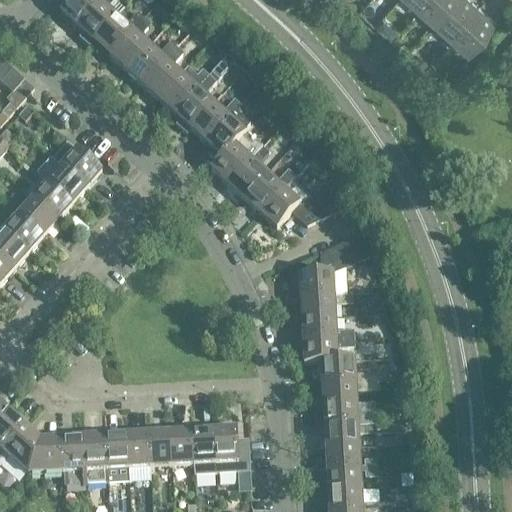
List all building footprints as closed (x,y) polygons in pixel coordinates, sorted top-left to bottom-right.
[(74,0),(60,16),(61,17),(77,31),(105,0),(74,0)] [(105,0),(77,31),(72,37),(88,52),(93,46),(116,20),(107,11),(117,0),(105,0)] [(409,0),(419,9),(427,0),(409,0)] [(427,0),(419,9),(435,23),(456,0),(427,0)] [(468,0),(456,0),(435,23),(452,38),(478,8),(468,0)] [(478,8),(452,38),(468,53),(495,23),(478,8)] [(116,20),(93,46),(109,60),(144,21),(138,16),(126,28),(116,20)] [(144,21),(109,60),(126,75),(149,49),(139,40),(151,27),(144,21)] [(149,49),(126,75),(142,89),(176,51),(170,45),(158,58),(149,49)] [(176,51),(142,89),(158,104),(181,78),(172,70),(183,57),(176,51)] [(213,107),(205,100),(235,66),(227,59),(215,73),(209,79),(174,118),(190,133),(213,107)] [(0,85),(12,96),(6,103),(10,106),(2,116),(8,122),(16,112),(35,93),(12,73),(0,62),(0,85)] [(174,118),(209,79),(202,74),(197,80),(187,71),(181,78),(158,104),(174,118)] [(247,102),(241,109),(206,147),(222,162),(245,137),(253,128),(243,120),(253,108),(247,102)] [(213,107),(190,133),(206,147),(241,109),(234,103),(223,116),(213,107)] [(25,125),(34,116),(27,110),(18,120),(25,125)] [(0,117),(0,130),(8,122),(2,116),(0,117)] [(0,140),(0,144),(4,149),(13,139),(6,133),(0,140)] [(228,189),(262,150),(256,144),(254,146),(245,137),(222,162),(211,174),(228,189)] [(102,177),(76,154),(67,146),(52,163),(87,193),(102,177)] [(262,150),(228,189),(244,203),(267,178),(257,169),(269,156),(262,150)] [(72,210),(87,193),(52,163),(38,179),(47,187),(72,210)] [(267,178),(244,203),(260,218),(295,179),(288,173),(276,186),(267,178)] [(295,179),(260,218),(277,233),(292,215),(307,230),(317,225),(307,203),(316,199),(295,179)] [(47,187),(32,203),(58,226),(72,210),(47,187)] [(340,187),(329,193),(339,214),(351,209),(340,187)] [(329,193),(318,198),(329,220),(339,214),(329,193)] [(318,198),(316,199),(307,203),(317,225),(329,220),(318,198)] [(32,203),(18,219),(43,242),(58,226),(32,203)] [(18,219),(3,235),(29,258),(43,242),(18,219)] [(29,258),(3,235),(0,232),(0,261),(14,274),(29,258)] [(363,236),(352,241),(363,264),(374,259),(363,236)] [(363,264),(352,241),(342,247),(352,269),(363,264)] [(352,269),(342,247),(331,252),(341,274),(346,272),(352,269)] [(341,274),(331,252),(320,258),(321,278),(299,279),(300,301),(352,299),(352,298),(348,298),(346,272),(341,274)] [(0,290),(14,274),(0,261),(0,290)] [(352,299),(300,301),(301,323),(335,321),(335,308),(352,307),(352,299)] [(335,321),(301,323),(302,345),(354,342),(354,333),(336,334),(335,321)] [(354,342),(302,345),(304,367),(355,364),(355,363),(338,364),(337,352),(355,351),(354,342)] [(355,364),(304,367),(320,366),(321,387),(380,384),(379,375),(373,376),(355,377),(355,364)] [(380,384),(321,387),(323,409),(357,407),(356,395),(380,393),(380,384)] [(0,407),(0,423),(8,415),(0,407)] [(357,407),(323,409),(324,431),(376,428),(384,428),(383,419),(358,420),(357,407)] [(0,456),(1,455),(24,429),(8,415),(0,423),(0,456)] [(376,428),(324,431),(325,452),(359,451),(359,438),(376,437),(376,428)] [(41,443),(24,429),(1,455),(28,479),(41,443)] [(251,477),(250,443),(236,444),(236,432),(213,434),(215,468),(216,478),(238,477),(251,477)] [(213,434),(192,435),(194,469),(215,468),(213,434)] [(192,435),(170,436),(172,470),(194,469),(192,435)] [(170,436),(148,437),(150,472),(172,470),(170,436)] [(148,437),(126,439),(128,473),(150,472),(148,437)] [(126,439),(105,440),(107,474),(128,473),(126,439)] [(107,474),(105,440),(84,441),(86,487),(108,486),(107,474)] [(86,487),(84,441),(62,442),(64,477),(64,490),(82,489),(82,491),(86,491),(86,487)] [(62,442),(41,443),(28,479),(64,477),(62,442)] [(359,451),(325,452),(326,474),(378,471),(377,462),(360,463),(359,451)] [(378,471),(326,474),(327,496),(362,494),(361,481),(378,480),(378,471)] [(362,494),(327,496),(328,511),(393,511),(393,505),(362,507),(362,494)]
